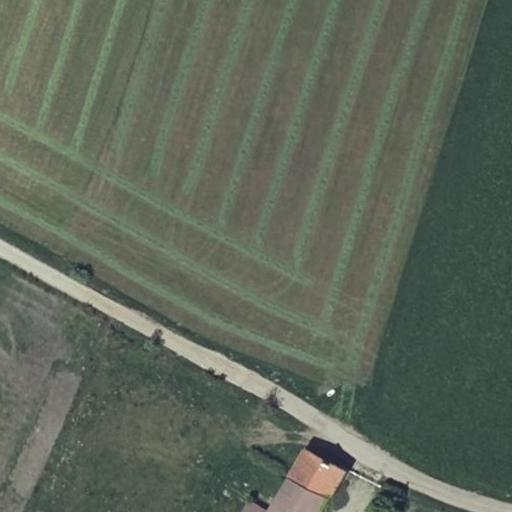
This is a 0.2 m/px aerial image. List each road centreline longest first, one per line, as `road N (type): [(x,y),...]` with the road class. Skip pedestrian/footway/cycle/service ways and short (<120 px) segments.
road 1 (track): [(0,252),(177,339),(294,418)]
road 2 (unclassified): [(294,418),(429,487),(511,506)]
